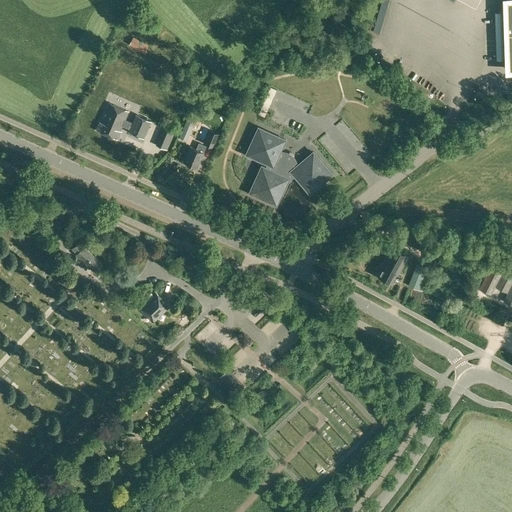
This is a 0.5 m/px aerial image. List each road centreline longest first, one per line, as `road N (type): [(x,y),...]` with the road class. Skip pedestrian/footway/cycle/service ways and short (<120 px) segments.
road 1 (tertiary): [(296,270),(0,137)]
road 2 (unclassified): [(296,270),(302,254),(373,187),(434,150),(450,152),(511,118)]
road 3 (tertiary): [(467,377),(449,353),(296,270)]
road 4 (tertiary): [(373,511),(467,377)]
